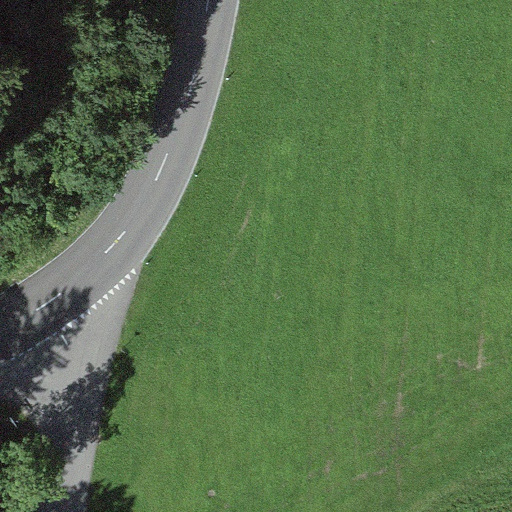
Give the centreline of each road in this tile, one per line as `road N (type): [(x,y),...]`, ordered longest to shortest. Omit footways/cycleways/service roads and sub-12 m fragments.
road 1 (tertiary): [(94,309),(205,0)]
road 2 (unclassified): [(58,511),(94,309)]
